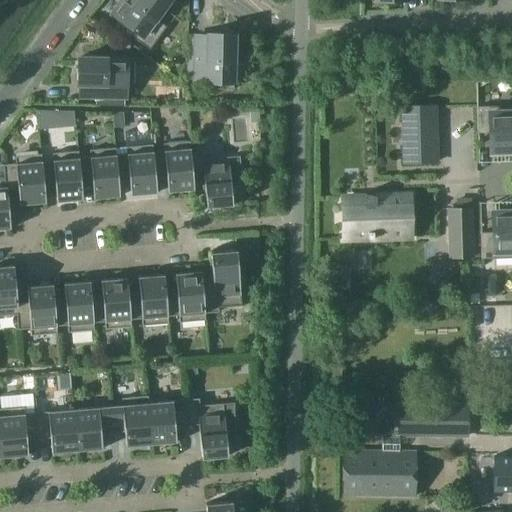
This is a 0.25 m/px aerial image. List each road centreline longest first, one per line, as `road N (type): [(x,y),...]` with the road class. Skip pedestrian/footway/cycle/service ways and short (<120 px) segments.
road 1 (residential): [(28,244),(30,271),(188,256),(183,206),(25,220)]
road 2 (residential): [(54,511),(191,499),(187,461),(0,478)]
road 3 (residential): [(331,28),(511,19)]
road 4 (residential): [(78,0),(0,108)]
road 5 (unknown): [(480,181),(353,190)]
